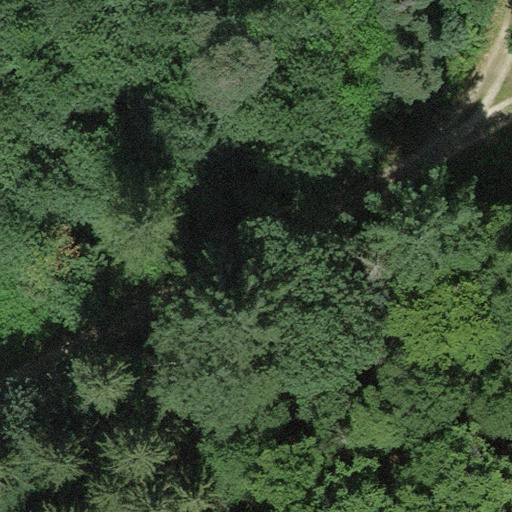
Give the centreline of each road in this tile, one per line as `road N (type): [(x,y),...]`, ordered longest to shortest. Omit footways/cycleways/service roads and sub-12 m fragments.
road 1 (track): [(0,407),(511,126)]
road 2 (track): [(511,2),(506,45),(455,157)]
